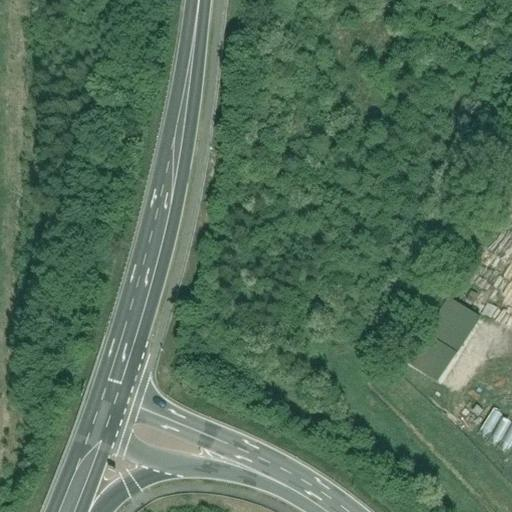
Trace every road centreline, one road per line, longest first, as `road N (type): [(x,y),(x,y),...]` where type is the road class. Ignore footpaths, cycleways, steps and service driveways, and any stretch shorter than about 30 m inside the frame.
road 1 (tertiary): [(106,419),(170,187),(199,0)]
road 2 (tertiary): [(327,511),(205,458)]
road 3 (tertiary): [(95,511),(130,488),(205,458)]
